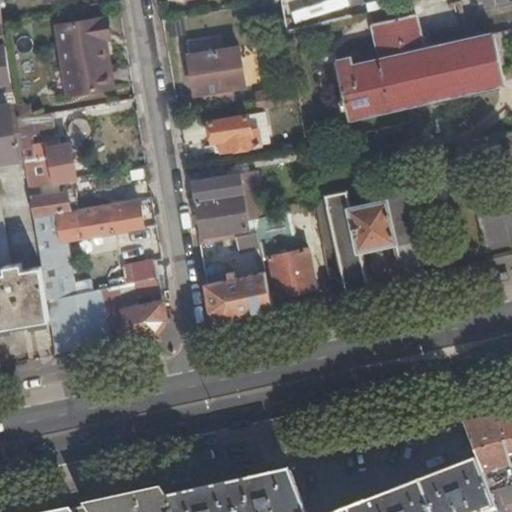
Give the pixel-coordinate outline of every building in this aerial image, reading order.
[(19,0),(21,14),(35,12),(34,0),(19,0)] [(280,0),(280,1),(286,29),(348,16),(344,0),(280,0)] [(493,32),(423,48),(416,13),(372,23),(380,58),(351,64),(349,57),(335,60),(345,100),(341,100),(342,109),(347,108),(349,120),(352,119),(351,117),(503,81),(504,84),(506,83),(493,32)] [(69,97),(115,90),(110,59),(106,61),(102,47),(107,46),(103,19),(57,27),(69,97)] [(13,93),(2,24),(0,24),(0,95),(5,95),(13,93)] [(221,51),(219,37),(186,42),(194,95),(244,86),(237,48),(221,51)] [(299,103),(296,88),(256,95),(258,110),(299,103)] [(0,165),(17,162),(5,95),(0,95),(0,165)] [(56,134),(52,113),(17,119),(21,140),(56,134)] [(261,144),(256,115),(210,122),(213,142),(215,142),(216,152),(261,144)] [(28,186),(53,181),(55,181),(55,183),(77,178),(71,144),(62,146),(61,143),(37,147),(39,157),(24,160),(24,163),(28,186)] [(248,173),(240,175),(243,197),(252,195),(248,173)] [(202,235),(198,236),(199,246),(236,238),(250,234),(246,218),(256,216),(252,195),(243,197),(240,175),(194,182),(202,235)] [(30,200),(56,196),(53,181),(28,186),(30,200)] [(402,280),(425,275),(406,189),(370,197),(372,205),(352,210),(347,191),(326,196),(347,292),(368,287),(360,251),(394,244),(402,280)] [(33,218),(69,212),(65,194),(56,196),(30,200),(33,218)] [(141,229),(136,200),(69,212),(33,218),(41,268),(43,278),(54,277),(72,273),(68,250),(60,251),(60,243),(141,229)] [(46,300),(43,278),(41,268),(22,271),(21,264),(11,266),(0,202),(0,330),(50,322),(46,300)] [(261,247),(257,233),(250,234),(236,238),(239,253),(261,247)] [(313,289),(304,249),(268,257),(277,296),(313,289)] [(145,279),(156,277),(153,262),(127,267),(130,282),(145,279)] [(230,280),(206,285),(210,310),(224,319),(274,308),(266,272),(236,278),(236,272),(228,274),(230,280)] [(162,293),(159,276),(156,277),(145,279),(148,294),(162,293)] [(57,297),(54,277),(43,278),(46,300),(57,297)] [(138,297),(148,294),(145,279),(130,282),(116,286),(122,310),(140,306),(138,297)] [(111,344),(157,333),(166,319),(163,301),(140,306),(122,310),(116,286),(100,288),(111,344)] [(99,346),(111,344),(100,288),(86,292),(99,346)] [(478,463),(496,508),(511,504),(511,415),(464,426),(478,463)] [(497,511),(496,508),(478,463),(400,493),(350,511),(306,511),(292,474),(168,501),(175,511),(497,511)] [(175,511),(168,501),(163,492),(85,509),(87,511),(175,511)]
